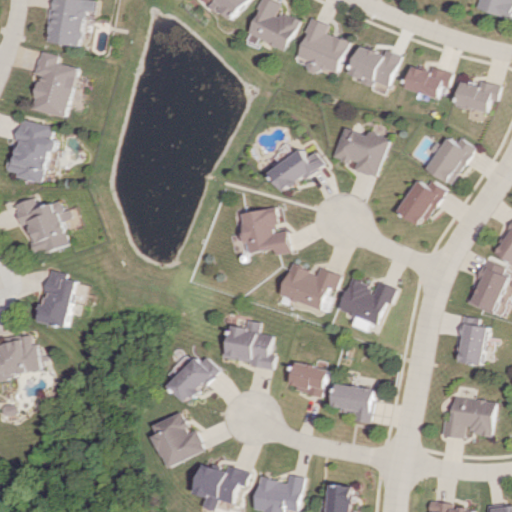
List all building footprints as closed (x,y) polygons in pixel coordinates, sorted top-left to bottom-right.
[(56,0),(52,41),(85,45),(89,10),(98,12),(99,0),(56,0)] [(221,0),(216,5),(225,14),(229,10),(237,19),(258,0),(221,0)] [(306,20),(284,11),(288,2),(282,0),(269,0),(254,33),(293,50),(306,20)] [(511,0),(480,0),(478,8),(510,18),(511,10),(511,0)] [(343,73),(354,40),(332,32),(335,23),(318,17),(304,55),(316,60),(312,70),(323,74),(325,66),(343,73)] [(404,54),(389,49),(387,53),(364,45),(354,74),(366,77),(364,83),(376,86),(377,81),(393,86),(404,54)] [(72,116),(80,82),(84,67),(62,62),(64,55),(45,51),(40,74),(46,75),(39,109),(72,116)] [(408,88),(439,97),(443,85),(449,87),(453,72),(433,66),(432,70),(415,65),(408,88)] [(498,101),(501,86),(462,79),(457,106),(488,112),(491,99),(498,101)] [(53,182),(62,125),(27,119),(19,170),(25,171),(24,177),(53,182)] [(337,156),(359,164),(357,169),(378,177),(391,138),(371,131),(370,135),(348,127),(337,156)] [(475,147),(459,137),(456,141),(448,137),(443,145),(436,141),(431,150),(437,153),(427,169),(452,184),(475,147)] [(290,192),(329,164),(320,151),(312,156),(307,149),(275,171),(290,192)] [(446,190),(431,180),(427,185),(419,179),(398,211),(422,227),(446,190)] [(79,244),(72,220),(81,218),(78,208),(72,210),(69,201),(45,207),(43,197),(23,203),(29,226),(35,224),(44,254),(79,244)] [(247,212),(252,242),(254,242),(256,252),(281,248),(281,254),(296,252),(292,228),(285,229),(282,207),(247,212)] [(511,262),(511,225),(495,251),(511,262)] [(468,303),(494,313),(504,288),(511,290),(511,278),(511,274),(511,269),(485,259),(468,303)] [(285,296),(328,310),(332,298),(328,297),(331,286),(338,289),(343,274),(323,267),(321,272),(296,263),(285,296)] [(86,280),(71,277),(72,272),(59,269),(55,291),(56,292),(54,304),(51,303),(48,321),(77,327),(86,280)] [(341,310),(356,315),(352,325),(368,331),(370,322),(381,326),(394,286),(376,280),(375,285),(352,277),(341,310)] [(457,361),(483,365),(489,326),(479,325),(480,318),(464,316),(457,361)] [(275,367),(278,354),(272,353),(276,335),(262,333),(264,322),(251,319),(250,327),(236,324),(229,359),(275,367)] [(51,370),(48,343),(43,344),(42,334),(0,338),(0,354),(4,354),(5,365),(0,366),(0,381),(26,378),(25,372),(51,370)] [(176,386),(194,403),(226,369),(208,353),(176,386)] [(328,368),(297,362),(291,388),(323,395),(328,368)] [(372,422),(377,388),(337,383),(334,406),(343,407),(342,411),(357,413),(356,420),(372,422)] [(443,435),(468,438),(468,433),(493,436),(497,401),(455,396),(452,420),(445,420),(443,435)] [(159,424),(163,433),(159,435),(172,467),(212,451),(203,429),(196,432),(188,412),(159,424)] [(201,493),(213,496),(210,507),(222,510),(225,499),(239,503),(244,484),(252,486),(256,471),(234,465),(232,469),(209,463),(201,493)] [(265,477),(260,510),(271,511),(288,511),(289,508),(303,511),(308,476),(292,474),(291,481),(265,477)] [(332,511),(356,511),(358,485),(334,484),(332,511)] [(474,511),(475,508),(456,507),(456,502),(432,501),(430,511),(474,511)] [(511,511),(511,503),(489,506),(490,511),(511,511)]
